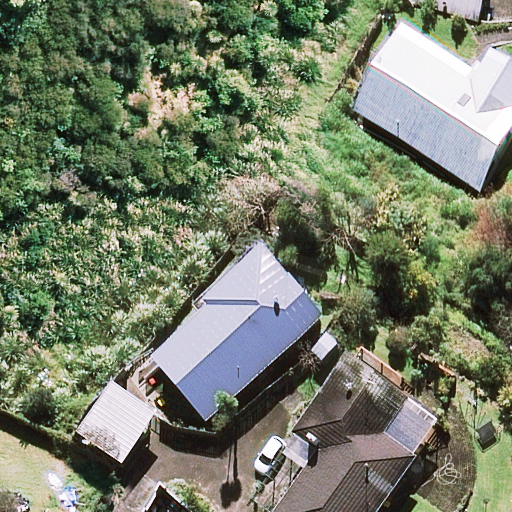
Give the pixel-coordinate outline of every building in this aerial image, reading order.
[(486,0),(426,0),(424,10),(478,27),(486,0)] [(471,77),(408,36),(356,114),(481,196),(511,148),(511,72),(485,55),(471,77)] [(158,367),(211,429),(304,348),(323,371),(348,350),(275,266),(158,367)] [(388,511),(447,436),(356,366),(301,436),(326,456),(283,511),(388,511)] [(160,425),(118,395),(85,442),(127,472),(160,425)]
